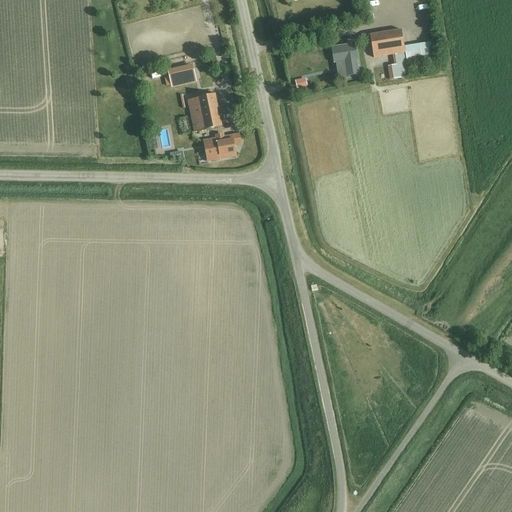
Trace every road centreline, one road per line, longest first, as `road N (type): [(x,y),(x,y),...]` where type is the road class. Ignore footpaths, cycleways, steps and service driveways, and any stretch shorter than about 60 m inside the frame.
road 1 (tertiary): [(0,171),(275,181)]
road 2 (unclassified): [(340,511),(340,475),(297,259)]
road 3 (unclassified): [(464,357),(297,259)]
road 4 (unclassified): [(357,511),(464,357)]
road 5 (tertiary): [(275,181),(239,0)]
